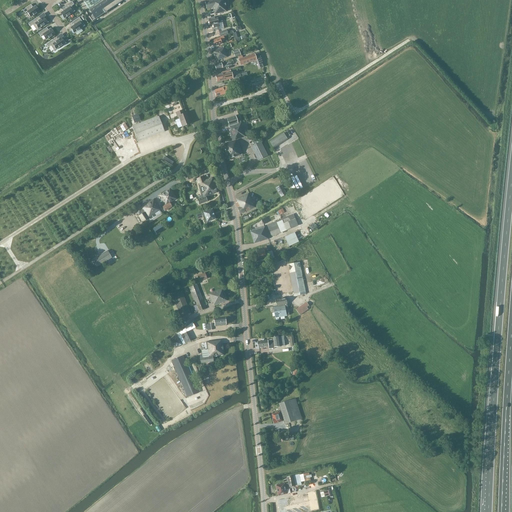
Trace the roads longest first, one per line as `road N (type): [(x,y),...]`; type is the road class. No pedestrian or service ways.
road 1 (tertiary): [(264,511),(236,225),(214,128),(200,0)]
road 2 (motorway): [(511,181),(488,511)]
road 3 (track): [(212,106),(279,84),(298,111),(371,63)]
road 4 (motorway): [(501,511),(511,328)]
